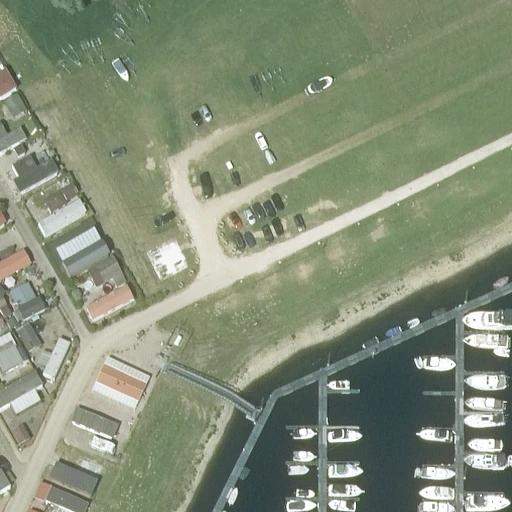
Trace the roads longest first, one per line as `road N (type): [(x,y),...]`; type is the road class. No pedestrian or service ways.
road 1 (residential): [(0,195),(89,347)]
road 2 (residential): [(31,483),(89,347)]
